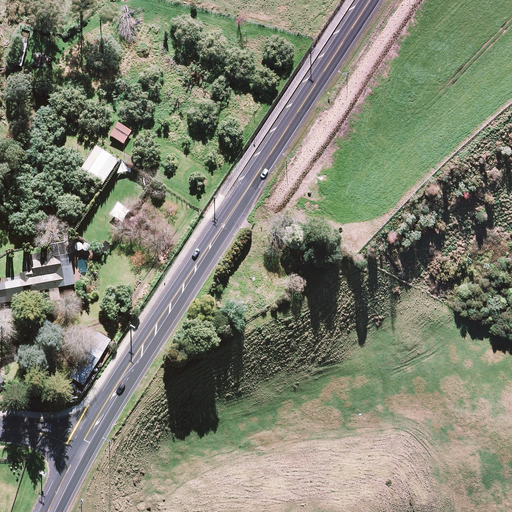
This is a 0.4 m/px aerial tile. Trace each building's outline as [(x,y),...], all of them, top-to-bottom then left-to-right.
[(27,44),(21,43),(15,65),(21,67),(27,44)] [(131,131),(118,123),(110,136),(123,144),(131,131)] [(118,161),(102,151),(87,175),(103,185),(118,161)] [(130,210),(118,202),(110,215),(122,222),(130,210)] [(0,270),(0,271),(4,294),(80,280),(74,246),(56,249),(58,259),(0,270)] [(258,265),(244,256),(224,289),(239,299),(247,286),(269,300),(285,275),(271,266),(270,268),(260,262),(258,265)] [(103,352),(89,344),(69,376),(83,385),(103,352)]
